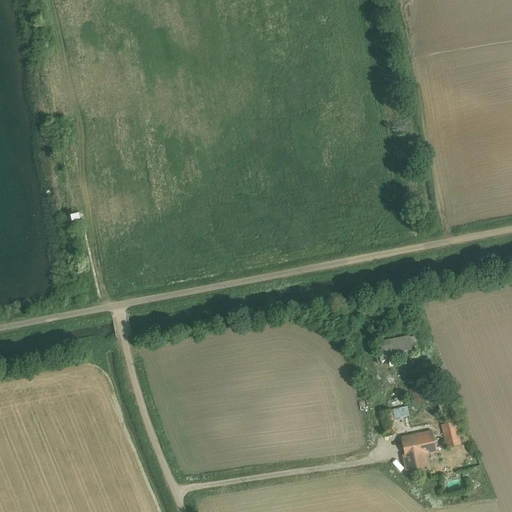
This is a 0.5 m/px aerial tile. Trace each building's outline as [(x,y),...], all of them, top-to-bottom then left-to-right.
[(410,339),(374,345),(377,361),(413,355),(410,339)] [(426,383),(407,388),(412,404),(430,399),(426,383)] [(446,403),(437,406),(442,417),(451,413),(446,403)] [(391,411),(382,412),(385,433),(394,432),(391,411)] [(455,422),(442,424),(445,446),(458,445),(455,422)] [(430,453),(426,434),(397,441),(404,474),(422,470),(419,456),(430,453)]
